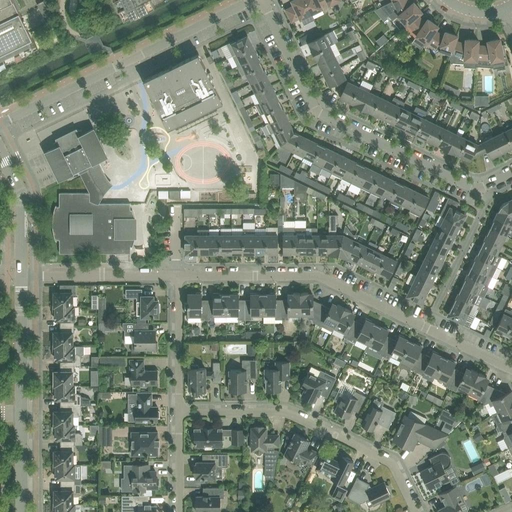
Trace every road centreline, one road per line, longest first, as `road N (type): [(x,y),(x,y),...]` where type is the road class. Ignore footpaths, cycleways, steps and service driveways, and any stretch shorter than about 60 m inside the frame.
road 1 (residential): [(177,276),(322,276),(511,368)]
road 2 (residential): [(511,172),(473,186),(457,181),(317,111),(262,0)]
road 3 (residential): [(0,125),(255,0)]
road 4 (residential): [(416,511),(384,455),(285,413),(179,412)]
road 5 (residential): [(21,276),(177,276)]
road 6 (tertiary): [(21,413),(21,276)]
road 7 (residential): [(177,276),(179,412)]
road 8 (tertiary): [(21,276),(21,198),(0,150)]
